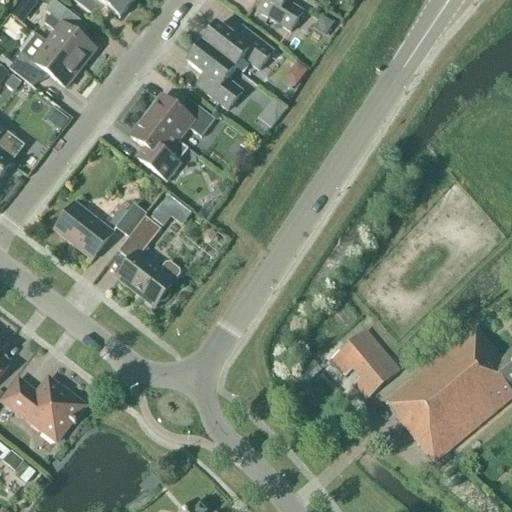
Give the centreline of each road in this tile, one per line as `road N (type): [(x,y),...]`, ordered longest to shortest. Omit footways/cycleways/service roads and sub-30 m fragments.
road 1 (unclassified): [(194,384),(448,0)]
road 2 (residential): [(181,0),(0,236)]
road 3 (unclassified): [(0,269),(140,373),(194,384)]
road 4 (residential): [(292,511),(219,434),(194,384)]
